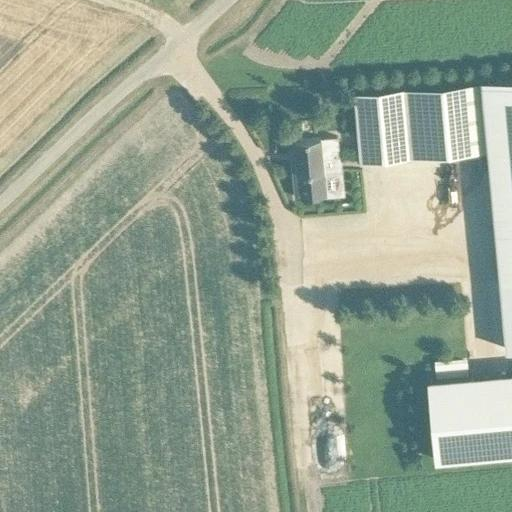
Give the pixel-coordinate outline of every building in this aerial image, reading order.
[(511,349),(511,76),(404,89),(354,93),(360,162),(410,158),(489,147),(507,349),(511,349)] [(326,170),(324,170),(322,158),(339,156),(338,136),(322,137),(295,139),(296,152),(293,153),(296,197),(328,195),(326,170)] [(432,272),(416,274),(419,298),(435,297),(432,272)] [(443,273),(445,294),(461,293),(459,272),(443,273)] [(500,363),(499,348),(466,349),(467,364),(500,363)] [(511,369),(429,377),(437,459),(511,452),(511,369)]
